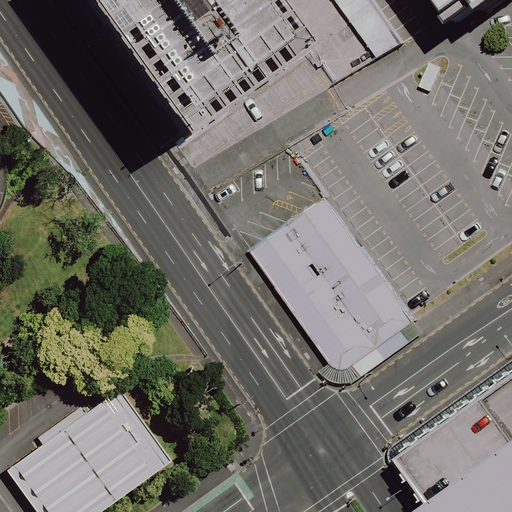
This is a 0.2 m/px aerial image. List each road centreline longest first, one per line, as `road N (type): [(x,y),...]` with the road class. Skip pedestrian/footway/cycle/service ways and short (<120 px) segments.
road 1 (secondary): [(9,0),(320,449)]
road 2 (tertiary): [(511,307),(369,405),(320,449)]
